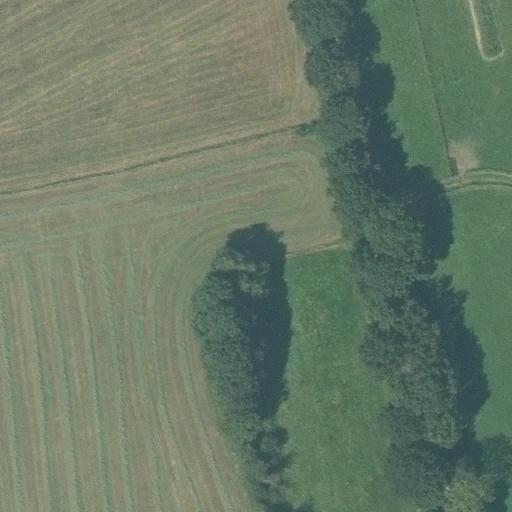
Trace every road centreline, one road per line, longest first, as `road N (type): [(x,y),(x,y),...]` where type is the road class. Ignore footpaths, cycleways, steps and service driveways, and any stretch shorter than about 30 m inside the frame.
road 1 (unclassified): [(456,511),(384,275),(326,0)]
road 2 (track): [(370,214),(460,182),(511,184)]
